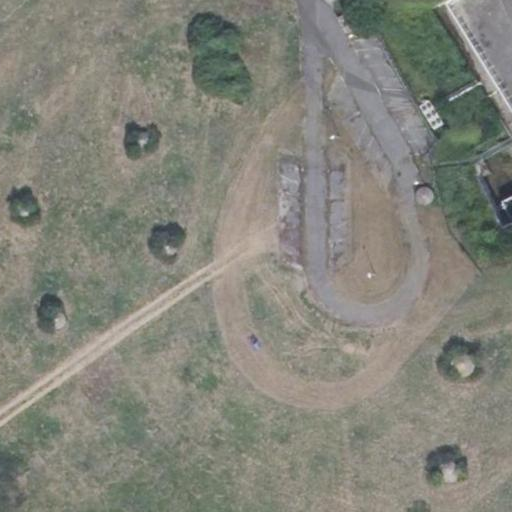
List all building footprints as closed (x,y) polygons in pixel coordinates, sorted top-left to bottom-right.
[(511,0),(452,0),(437,9),(511,132),(511,0)] [(146,132),(144,132),(142,132),(139,133),(138,134),(136,136),(135,138),(135,140),(135,142),(136,145),(137,146),(138,148),(140,149),(143,150),(145,150),(147,149),(149,148),(151,147),(152,145),(153,143),(153,140),(152,138),(151,136),(150,134),(148,133),(146,132)] [(296,152),(278,152),(278,177),(296,177),(296,152)] [(428,187),(426,187),(423,187),(421,188),(419,189),(418,191),(417,193),(416,195),(417,197),(417,200),(419,202),(420,203),(422,204),(424,205),(427,205),(429,204),(431,203),(432,202),(434,200),(434,198),(435,195),(434,193),(433,191),(432,189),(430,188),(428,187)] [(30,202),(27,202),(25,202),(23,203),(21,205),(19,206),(18,208),(18,211),(18,213),(19,215),(20,217),(22,219),(24,220),(26,221),(28,221),(31,220),(33,219),(34,217),(36,215),(36,213),(36,211),(36,209),(35,206),(34,205),(32,203),(30,202)] [(171,239),(168,238),(166,239),(164,239),(163,240),(161,242),(160,244),(160,246),(160,248),(161,250),(162,252),(163,254),(165,255),(167,255),(169,255),(171,255),(173,254),(175,252),(176,251),(177,249),(177,246),(177,244),(176,242),(174,241),(173,239),(171,239)] [(61,312),(58,311),(56,312),(54,312),(52,314),(51,315),(50,318),(49,320),(49,322),(50,324),(51,326),(53,328),(55,329),(57,329),(59,329),(61,329),(63,328),(65,326),(66,324),(67,322),(67,320),(67,318),(66,316),(64,314),(63,313),(61,312)] [(467,354),(464,354),(461,354),(458,355),(455,357),(453,359),(452,362),(451,365),(451,368),(452,371),(454,374),(456,376),(459,377),(462,378),(465,378),(468,377),(471,376),(473,374),(475,371),(476,368),(476,365),(475,362),(474,359),(472,357),(470,355),(467,354)] [(453,461),(450,461),(448,461),(445,462),(443,464),(441,466),(440,468),(439,471),(439,474),(440,477),(442,479),(444,481),(446,483),(449,483),(452,483),(455,483),(457,481),(459,479),(461,477),(461,474),(462,471),(461,469),(460,466),(458,464),(456,462),(453,461)]
